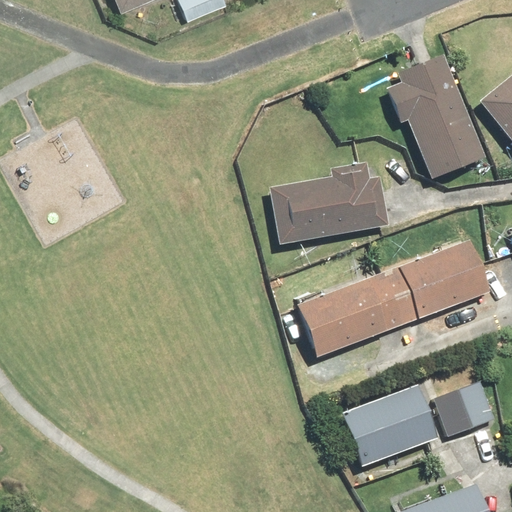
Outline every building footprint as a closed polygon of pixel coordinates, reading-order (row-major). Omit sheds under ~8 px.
[(119,0),(123,10),(147,0),(119,0)] [(221,0),(173,0),(183,22),(224,5),(221,0)] [(485,157),(444,55),(398,74),(401,82),(388,87),(402,124),(409,121),(432,178),(485,157)] [(511,75),(481,102),(511,138),(511,75)] [(270,187),(280,245),(390,226),(382,177),(370,179),(367,162),(331,168),(332,177),(270,187)] [(295,305),(315,358),(491,291),(471,239),(295,305)] [(343,415),(362,466),(440,437),(421,386),(343,415)] [(401,511),(487,511),(478,484),(401,511)]
